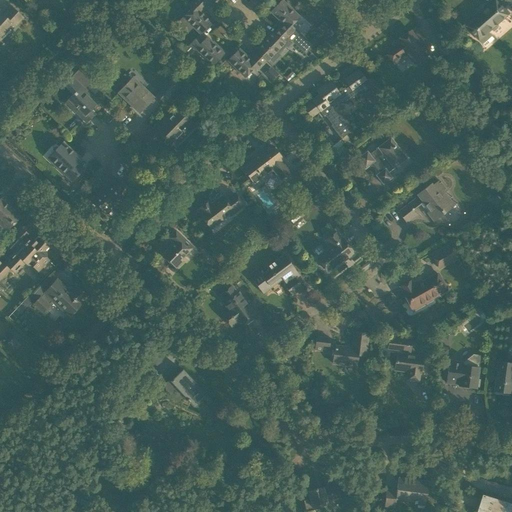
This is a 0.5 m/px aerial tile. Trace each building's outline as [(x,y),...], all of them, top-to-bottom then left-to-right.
[(203,0),(194,0),(189,6),(191,9),(177,23),(187,33),(193,27),(200,34),(211,23),(201,12),(208,4),(203,0)] [(283,24),(278,29),(284,35),(294,44),(294,43),(306,55),(311,45),(292,26),(300,18),(281,0),(273,0),(265,8),(270,13),(271,12),(283,24)] [(493,36),(489,32),(510,14),(498,0),(492,0),(485,6),(487,9),(481,15),(479,12),(474,16),(476,19),(467,26),(483,44),(484,44),(485,46),(494,39),(492,36),(493,36)] [(0,50),(5,45),(0,39),(10,29),(11,31),(23,18),(11,7),(3,16),(0,12),(0,50)] [(256,50),(257,52),(260,54),(264,58),(266,60),(273,66),(281,57),(279,54),(286,48),(288,50),(294,44),(284,35),(278,29),(273,34),(272,33),(256,50)] [(415,64),(426,56),(430,53),(423,43),(420,45),(410,31),(396,42),(398,45),(386,53),(393,63),(406,53),(412,60),(415,64)] [(204,41),(199,36),(190,45),(195,50),(196,49),(213,66),(224,54),(217,47),(207,38),(204,41)] [(257,72),(266,62),(272,67),(273,66),(266,60),(264,58),(260,54),(257,52),(250,60),(239,49),(228,61),(246,78),(254,70),(257,72)] [(270,67),(264,73),(272,81),(278,74),(270,67)] [(289,69),(283,75),(288,80),(294,73),(289,69)] [(346,135),(351,132),(348,120),(349,120),(348,115),(347,115),(345,115),(344,115),(343,115),(341,115),(340,115),(339,114),(337,114),(336,113),(335,112),(334,111),(334,110),(333,109),(342,102),(343,104),(355,95),(356,96),(357,98),(357,99),(357,101),(357,103),(379,103),(379,101),(382,99),(367,79),(366,81),(358,70),(345,81),(349,86),(346,88),(344,88),(342,90),(341,92),(339,94),(330,82),(317,91),(320,95),(312,101),(320,111),(324,117),(326,116),(332,125),(331,126),(342,141),(343,140),(350,151),(355,147),(346,135)] [(163,103),(167,99),(178,87),(170,79),(154,94),(163,103)] [(129,100),(141,111),(154,98),(144,89),(142,91),(131,80),(118,93),(127,102),(129,100)] [(93,97),(89,93),(82,86),(65,103),(86,124),(95,115),(91,110),(96,105),(90,99),(93,97)] [(179,86),(178,87),(167,99),(171,103),(183,91),(179,86)] [(165,115),(141,140),(151,150),(163,138),(170,145),(175,139),(179,143),(195,126),(178,109),(169,119),(165,115)] [(407,159),(402,153),(390,137),(369,154),(367,151),(357,159),(365,169),(375,162),(382,171),(375,176),(383,185),(392,178),(388,173),(407,159)] [(65,175),(64,176),(71,182),(83,170),(83,169),(80,172),(74,166),(80,159),(63,143),(48,159),(65,175)] [(281,180),(291,172),(282,160),(283,160),(272,146),(259,156),(257,154),(253,158),(255,159),(242,169),(254,184),(273,170),(281,180)] [(84,176),(78,182),(82,186),(88,179),(84,176)] [(117,178),(116,179),(110,185),(112,186),(109,189),(105,186),(92,199),(99,206),(98,207),(106,215),(129,191),(117,178)] [(138,180),(134,184),(137,187),(141,184),(143,181),(140,178),(138,180)] [(63,179),(58,184),(62,188),(61,189),(66,194),(71,188),(72,187),(63,179)] [(416,195),(417,195),(418,197),(398,212),(406,223),(416,215),(412,210),(423,203),(429,211),(427,213),(434,222),(445,213),(442,210),(448,206),(440,196),(447,191),(439,181),(433,185),(431,183),(416,195)] [(234,194),(233,194),(224,201),(223,199),(213,206),(209,202),(198,210),(201,215),(201,216),(210,228),(228,214),(230,216),(243,206),(234,194)] [(0,219),(1,220),(0,220),(0,226),(6,232),(20,217),(5,203),(6,202),(2,198),(0,200),(0,219)] [(269,222),(264,225),(268,230),(273,227),(269,222)] [(192,248),(176,231),(169,238),(174,244),(163,255),(173,265),(179,260),(180,260),(192,248)] [(318,259),(328,272),(353,252),(343,240),(342,240),(336,232),(326,240),(332,248),(318,259)] [(0,279),(9,270),(7,269),(9,267),(11,268),(15,272),(25,262),(28,265),(31,265),(38,271),(48,260),(46,258),(46,252),(50,247),(39,236),(34,241),(32,239),(29,241),(24,237),(12,250),(14,252),(2,264),(0,261),(0,279)] [(451,245),(440,251),(432,256),(439,269),(459,258),(451,245)] [(205,254),(204,263),(213,265),(214,256),(205,254)] [(280,277),(282,279),(286,284),(284,285),(291,295),(302,287),(291,272),(294,270),(283,255),(267,267),(268,269),(261,274),(257,268),(248,275),(257,286),(263,294),(271,288),(269,285),(280,277)] [(403,293),(408,302),(413,311),(447,291),(442,282),(438,274),(421,283),(421,284),(419,285),(418,285),(414,287),(411,281),(400,287),(404,293),(403,293)] [(40,296),(40,297),(33,304),(43,314),(50,305),(49,303),(52,300),(67,314),(57,324),(63,330),(74,318),(70,315),(81,303),(80,303),(87,296),(76,287),(70,293),(64,287),(65,287),(57,279),(44,292),(45,293),(41,297),(40,296)] [(232,286),(221,294),(227,302),(225,303),(231,312),(224,317),(231,327),(236,323),(240,328),(255,316),(239,293),(238,294),(232,286)] [(301,293),(304,297),(299,301),(306,310),(317,301),(307,289),(301,293)] [(476,292),(465,298),(470,306),(481,300),(476,292)] [(449,328),(442,333),(447,340),(454,335),(449,328)] [(335,346),(333,356),(332,364),(357,367),(358,355),(365,356),(368,334),(354,332),(352,348),(335,346)] [(389,336),(387,350),(411,353),(413,339),(389,336)] [(328,352),(328,348),(330,338),(317,337),(315,347),(315,351),(328,352)] [(396,360),(394,370),(408,372),(407,380),(418,381),(419,373),(420,373),(422,357),(402,355),(401,361),(396,360)] [(451,362),(449,361),(446,383),(459,385),(459,386),(476,389),(476,386),(478,387),(479,380),(477,380),(480,355),(473,355),(462,363),(460,363),(460,362),(451,361),(451,362)] [(496,387),(495,391),(500,392),(499,395),(503,395),(503,394),(509,395),(510,393),(511,393),(511,363),(499,361),(496,387),(495,387),(496,387)] [(176,402),(184,395),(194,406),(206,396),(182,371),(171,381),(164,383),(166,394),(168,394),(176,402)] [(428,481),(398,477),(396,490),(386,489),(384,507),(395,508),(396,497),(415,500),(414,505),(425,506),(428,481)] [(310,499),(303,501),(306,511),(313,510),(313,508),(327,504),(327,501),(340,498),(337,487),(323,490),(323,488),(321,488),(322,491),(318,492),(317,489),(308,491),(310,499)] [(511,511),(511,503),(484,494),(478,511),(511,511)]
